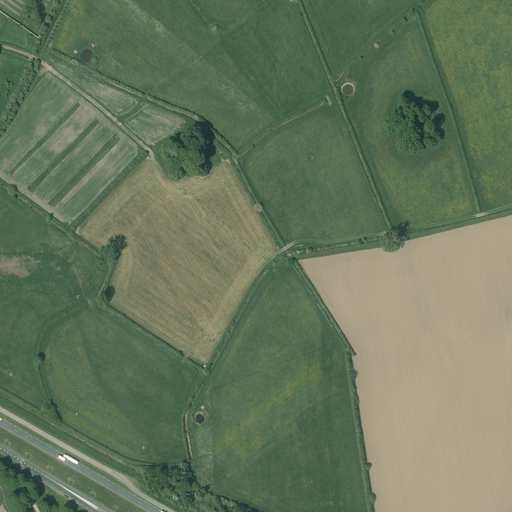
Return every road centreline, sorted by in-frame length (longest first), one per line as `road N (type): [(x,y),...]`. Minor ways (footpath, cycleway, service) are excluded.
road 1 (unclassified): [(169,511),(0,409)]
road 2 (track): [(0,46),(45,64),(149,153)]
road 3 (primary): [(155,511),(0,421)]
road 4 (track): [(269,266),(213,224),(149,153)]
